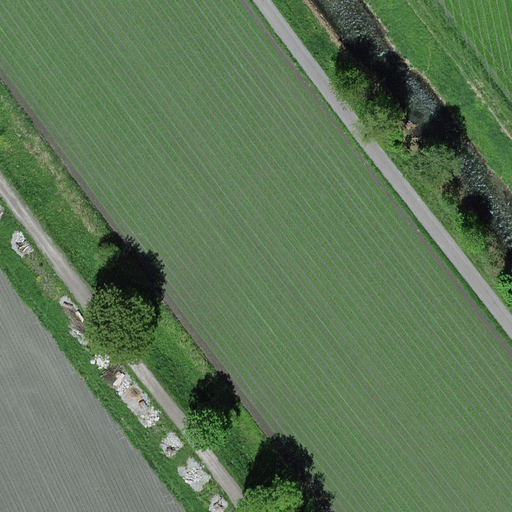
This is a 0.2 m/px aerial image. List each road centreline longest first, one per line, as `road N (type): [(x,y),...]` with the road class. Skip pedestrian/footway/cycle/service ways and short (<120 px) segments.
road 1 (track): [(0,177),(254,511)]
road 2 (track): [(511,327),(268,0)]
